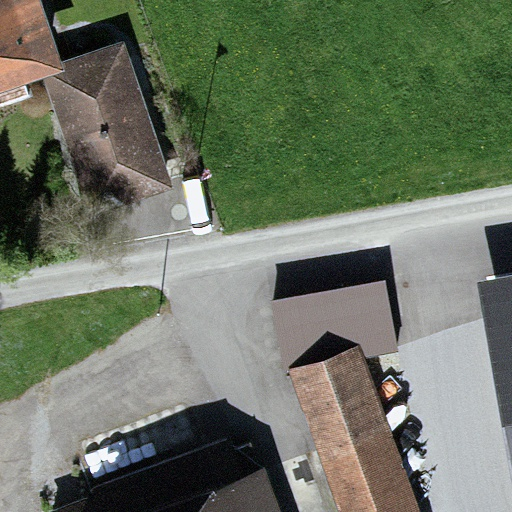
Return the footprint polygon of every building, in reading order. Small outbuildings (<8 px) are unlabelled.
[(45,0),(0,0),(0,98),(47,84),(90,223),(170,198),(123,49),(66,66),(45,0)] [(398,277),(275,298),(285,359),(408,339),(398,277)] [(511,311),(493,315),(511,421),(511,311)] [(417,511),(367,355),(288,381),(330,511),(417,511)] [(276,511),(267,484),(184,511),(276,511)]
